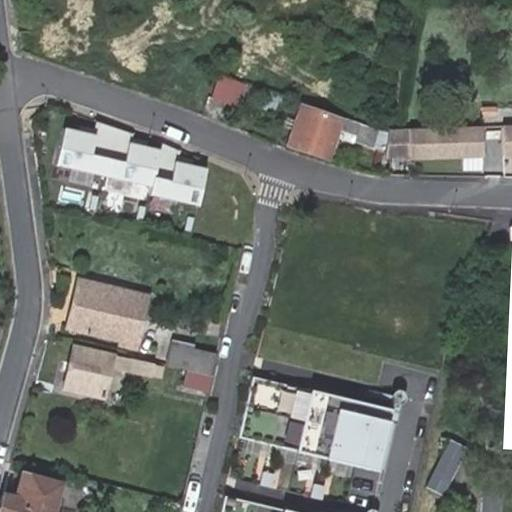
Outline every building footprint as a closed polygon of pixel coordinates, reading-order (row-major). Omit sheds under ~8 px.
[(41,0),(81,11),(84,0),(41,0)] [(101,0),(84,0),(81,11),(97,16),(101,0)] [(245,0),(293,10),(295,0),(245,0)] [(117,19),(111,36),(147,49),(152,32),(117,19)] [(210,71),(202,94),(233,105),(234,99),(241,81),(210,71)] [(250,85),(241,81),(234,99),(244,103),(250,85)] [(383,149),(388,132),(340,116),(339,119),(300,105),(285,143),(326,157),(335,133),(383,149)] [(511,125),(501,126),(502,156),(511,155),(511,125)] [(482,126),(389,129),(388,132),(383,149),(382,153),(483,151),(482,126)] [(90,139),(59,133),(51,170),(147,191),(145,199),(192,209),(200,172),(169,166),(165,185),(149,182),(156,150),(126,144),(121,167),(86,159),(90,139)] [(511,252),(511,237),(499,239),(500,252),(511,252)] [(123,317),(129,293),(74,281),(64,328),(135,344),(140,320),(123,317)] [(140,320),(145,297),(129,293),(123,317),(140,320)] [(207,375),(212,351),(189,346),(190,343),(167,338),(161,365),(184,370),(207,375)] [(147,376),(149,365),(69,347),(60,389),(102,398),(109,367),(147,376)] [(207,375),(184,370),(181,383),(204,388),(207,375)] [(369,403),(250,375),(236,437),(355,464),(369,403)] [(389,407),(369,403),(355,464),(375,469),(389,407)] [(451,492),(469,446),(448,438),(430,484),(451,492)] [(11,499),(0,496),(0,511),(40,511),(47,481),(17,474),(11,499)] [(483,511),(500,511),(501,495),(484,495),(483,511)] [(293,511),(223,496),(218,511),(293,511)]
